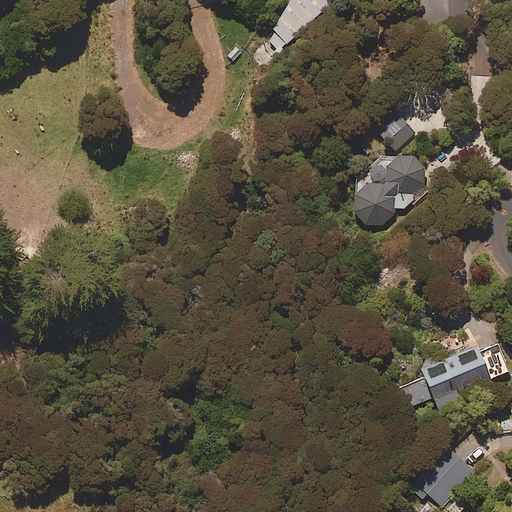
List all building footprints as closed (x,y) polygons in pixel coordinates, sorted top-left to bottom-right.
[(329,2),(326,0),(283,0),(265,20),(289,43),(329,2)] [(415,133),(399,113),(377,131),(393,151),(415,133)] [(389,217),(391,213),(400,215),(425,192),(421,188),(423,184),(423,180),(423,176),(423,171),(421,167),(419,164),(417,160),(413,158),(410,156),(406,154),(402,153),(398,153),(393,153),(389,155),(386,157),(353,187),(352,188),(350,191),(349,195),(348,199),(348,203),(349,207),(351,211),(353,215),(356,218),(359,220),(362,222),(366,223),(370,224),(374,224),(378,223),(382,222),(386,219),(389,217)] [(432,396),(440,415),(492,393),(486,378),(507,369),(497,344),(476,352),(474,348),(421,370),(425,378),(392,391),(400,410),(432,396)] [(475,471),(444,447),(415,485),(446,509),(475,471)]
